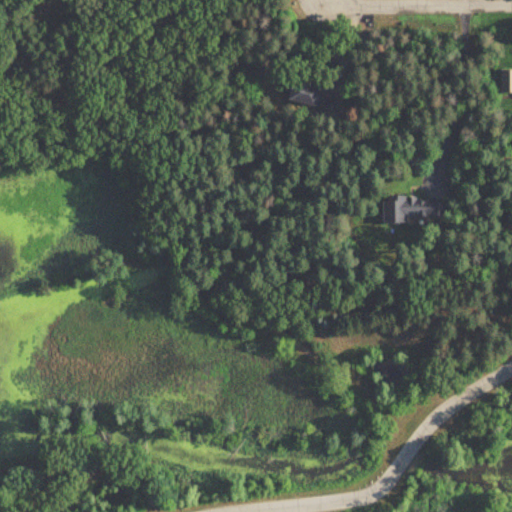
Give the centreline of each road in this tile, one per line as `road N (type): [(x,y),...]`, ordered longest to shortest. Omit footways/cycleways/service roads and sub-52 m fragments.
road 1 (residential): [(511,364),(422,435),(392,479),(346,504),(264,511)]
road 2 (residential): [(511,7),(349,0)]
